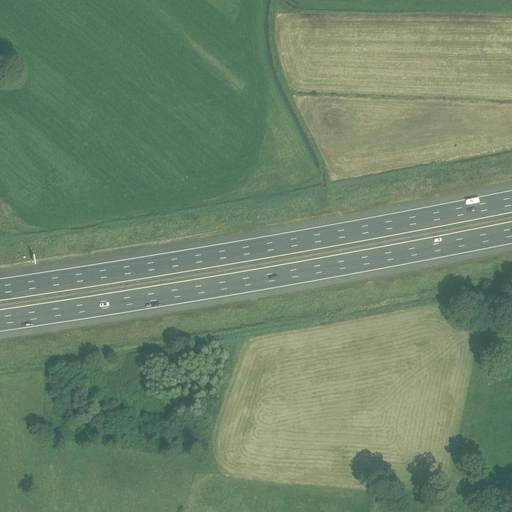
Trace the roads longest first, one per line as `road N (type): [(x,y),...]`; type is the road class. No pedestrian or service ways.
road 1 (motorway): [(511,201),(0,289)]
road 2 (motorway): [(0,320),(511,232)]
